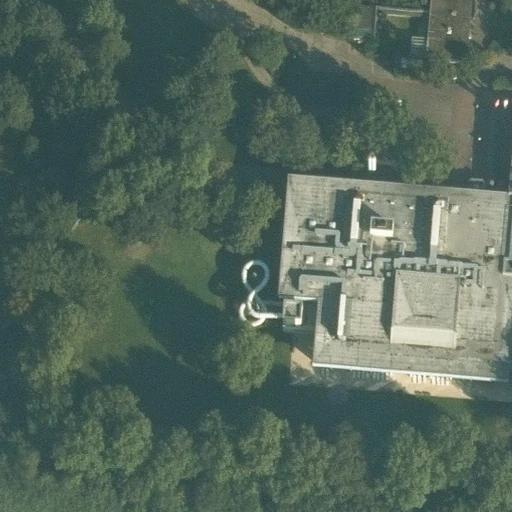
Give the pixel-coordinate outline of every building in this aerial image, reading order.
[(431,65),(466,68),(470,21),(471,0),(431,0),(430,18),(426,65),(431,65)] [(373,37),(374,11),(357,10),(356,36),(373,37)] [(394,78),(430,81),(431,65),(426,65),(396,62),(394,78)] [(293,197),(285,300),(325,303),(322,336),(320,368),(502,382),(507,310),(503,309),(504,294),(511,294),(511,282),(509,282),(511,246),(511,215),(482,213),(484,191),(482,188),(471,187),(468,190),(466,211),(462,211),(463,202),(447,201),(447,210),(293,197)] [(282,332),(322,336),(325,303),(285,300),(282,332)]
